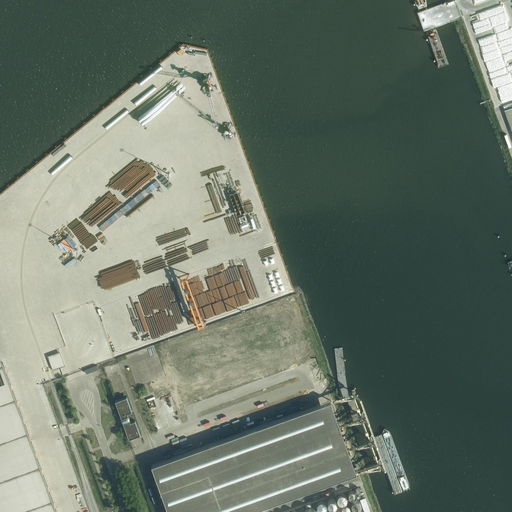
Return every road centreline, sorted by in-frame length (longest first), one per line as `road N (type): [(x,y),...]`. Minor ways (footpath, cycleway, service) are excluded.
road 1 (unknown): [(166,511),(147,460),(153,449),(325,387)]
road 2 (unknown): [(25,182),(68,309),(69,361)]
road 3 (unknown): [(25,182),(62,153),(104,142),(138,224)]
road 4 (unknown): [(138,224),(183,211),(210,282)]
